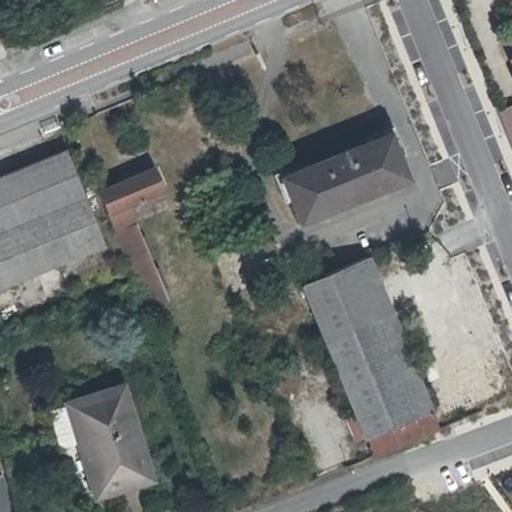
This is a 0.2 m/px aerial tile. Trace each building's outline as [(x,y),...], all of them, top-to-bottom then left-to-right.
[(66,127),(64,122),(52,127),(54,132),(66,127)] [(372,140),(391,183),(409,177),(391,133),(372,140)] [(391,183),(372,140),(284,174),(301,217),(391,183)] [(0,282),(102,245),(65,150),(0,174),(0,282)] [(152,168),(98,192),(144,307),(146,311),(168,303),(135,225),(126,228),(118,210),(155,194),(157,200),(165,197),(152,168)] [(357,419),(366,441),(434,412),(370,258),(302,287),(357,419)] [(146,478),(115,386),(65,403),(95,495),(146,478)] [(366,441),(357,419),(348,423),(356,444),(366,441)]
